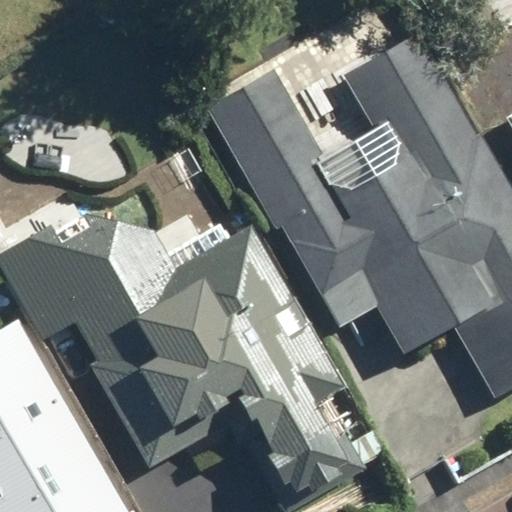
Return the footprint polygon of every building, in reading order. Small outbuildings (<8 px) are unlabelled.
[(511,0),(422,0),(455,55),(511,20),(511,0)] [(265,80),(214,109),(340,333),(367,318),(392,363),(449,331),(489,402),(511,389),(511,208),(414,34),(344,74),(376,130),(312,165),(265,80)] [(511,109),(494,119),(511,149),(511,109)] [(93,362),(87,365),(145,469),(235,418),(282,502),(358,460),(321,394),(339,384),(247,222),(169,266),(120,180),(0,246),(0,261),(43,338),(70,322),(93,362)] [(24,330),(0,343),(0,511),(134,511),(58,378),(53,381),(24,330)]
